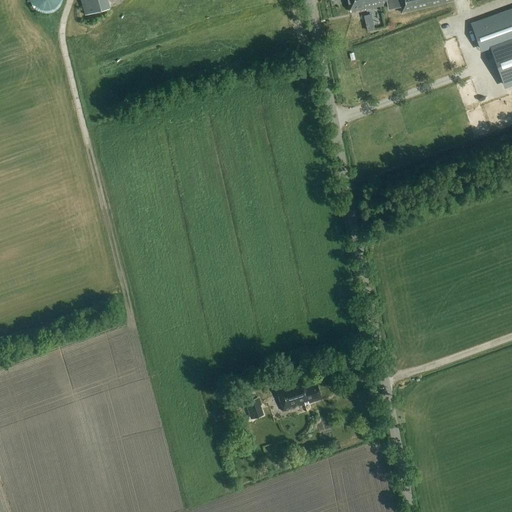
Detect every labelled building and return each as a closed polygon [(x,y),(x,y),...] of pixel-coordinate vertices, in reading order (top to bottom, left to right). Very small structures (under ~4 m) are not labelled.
[(30,0),(30,2),(31,4),(32,5),(33,7),(34,8),(35,9),(37,11),(41,13),(43,13),(46,14),(50,13),(53,12),(57,9),(60,6),(61,3),(62,0),(30,0)] [(105,0),(79,0),(84,15),(108,9),(105,0)] [(347,0),(350,12),(365,9),(365,10),(388,4),(389,8),(399,6),(401,13),(454,0),(453,0),(347,0)] [(375,30),(371,14),(363,16),(367,31),(375,30)] [(511,16),(475,30),(473,25),(472,25),(481,49),(491,46),(505,85),(511,82),(511,16)] [(304,381),(276,389),(282,410),(321,399),(317,384),(306,388),(304,381)] [(263,415),(258,400),(245,404),(249,419),(263,415)]
